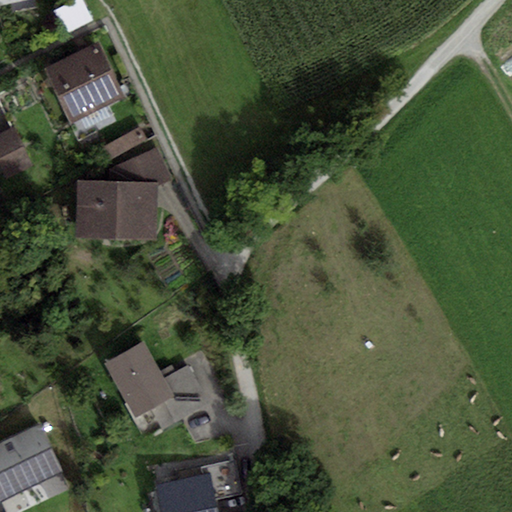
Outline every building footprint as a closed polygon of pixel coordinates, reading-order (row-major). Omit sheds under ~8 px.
[(99,43),(44,69),(70,123),(125,97),(99,43)] [(15,127),(0,134),(0,164),(8,179),(34,166),(15,127)] [(147,140),(140,127),(103,148),(110,160),(147,140)] [(109,180),(76,179),(75,238),(158,240),(159,184),(173,178),(157,146),(109,168),(109,180)] [(142,341),(102,362),(132,418),(151,408),(172,397),(162,379),(142,341)] [(172,397),(151,408),(163,430),(212,404),(190,364),(162,379),(172,397)] [(39,425),(0,442),(0,502),(62,473),(39,425)] [(178,473),(179,480),(210,473),(216,500),(242,495),(235,461),(178,473)] [(179,480),(156,485),(161,511),(218,511),(216,500),(210,473),(179,480)]
